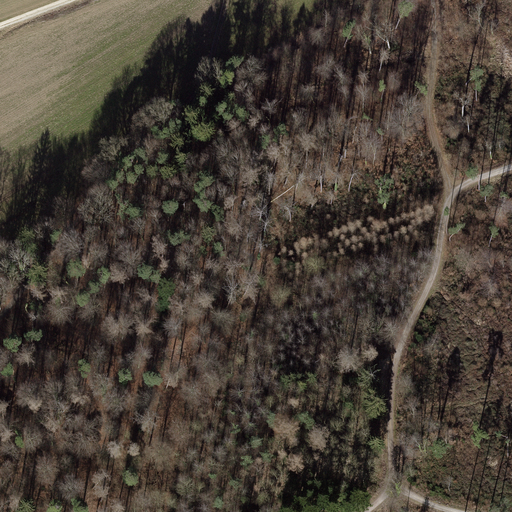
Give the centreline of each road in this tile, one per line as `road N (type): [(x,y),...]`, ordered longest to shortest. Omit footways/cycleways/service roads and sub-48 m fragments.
road 1 (track): [(430,0),(432,114),(449,201),(437,267),(397,360),(393,487)]
road 2 (track): [(0,417),(124,319),(272,246)]
road 3 (track): [(98,191),(188,105),(207,76)]
road 4 (track): [(98,191),(0,313)]
road 5 (track): [(0,262),(98,191)]
